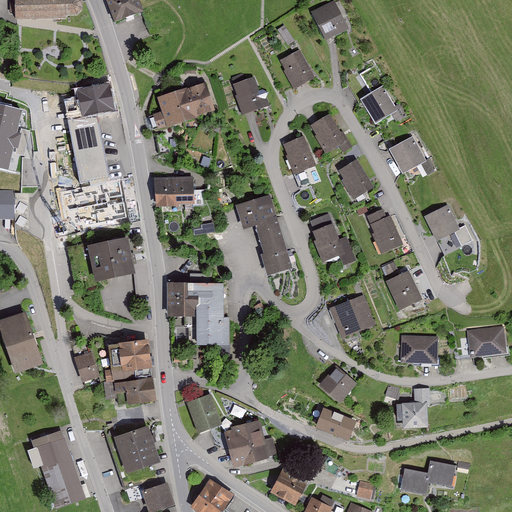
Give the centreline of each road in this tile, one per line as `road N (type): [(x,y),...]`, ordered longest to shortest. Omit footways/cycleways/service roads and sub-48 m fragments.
road 1 (residential): [(451,299),(349,108),(320,93),(290,108),(273,151),(316,284),(312,301),(292,319)]
road 2 (tertiary): [(166,377),(160,279),(132,117),(97,0)]
road 3 (residential): [(19,92),(45,103),(61,376)]
road 4 (unclassified): [(511,421),(355,448),(275,414),(244,389)]
road 5 (residential): [(511,371),(391,380),(292,319)]
road 6 (residential): [(292,319),(256,279),(240,287),(244,389)]
road 7 (residential): [(61,376),(37,293),(15,251),(0,242)]
road 8 (residential): [(107,511),(61,376)]
